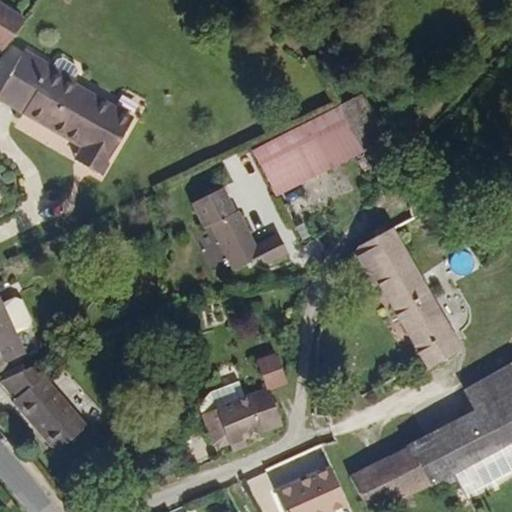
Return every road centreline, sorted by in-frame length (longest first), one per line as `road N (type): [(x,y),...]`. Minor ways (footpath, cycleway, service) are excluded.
road 1 (residential): [(349,219),(322,282),(299,434),(129,511)]
road 2 (track): [(511,35),(349,219)]
